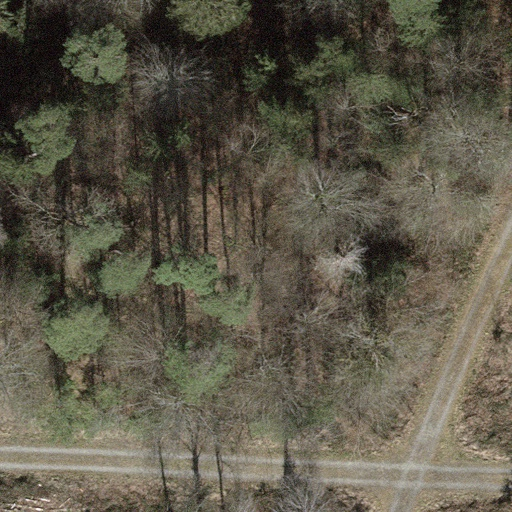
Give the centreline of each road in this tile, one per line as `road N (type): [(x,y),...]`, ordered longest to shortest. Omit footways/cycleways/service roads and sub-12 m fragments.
road 1 (track): [(0,459),(511,476)]
road 2 (track): [(511,211),(389,511)]
